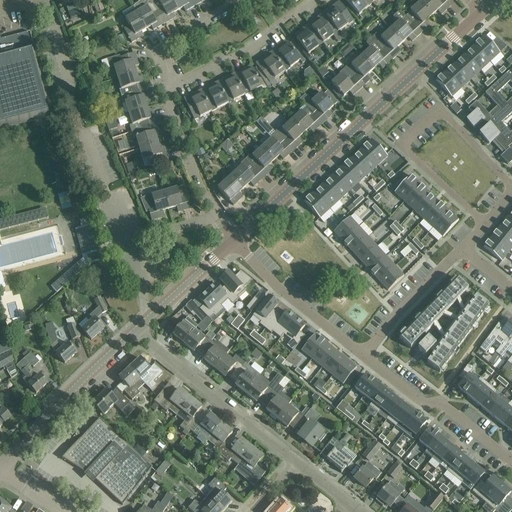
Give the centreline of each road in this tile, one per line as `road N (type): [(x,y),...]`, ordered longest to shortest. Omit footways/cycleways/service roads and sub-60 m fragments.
road 1 (unclassified): [(228,240),(479,10)]
road 2 (residential): [(511,184),(439,109),(400,145),(485,223)]
road 3 (residential): [(294,461),(134,330)]
road 4 (unclassified): [(0,464),(134,330)]
road 5 (residential): [(511,463),(439,402),(420,403),(363,357)]
road 6 (residential): [(363,357),(228,240)]
road 7 (residential): [(166,88),(234,57),(312,0)]
road 8 (residential): [(228,240),(166,88)]
road 9 (residential): [(243,0),(158,49),(166,88)]
road 10 (unclassified): [(134,330),(228,240)]
